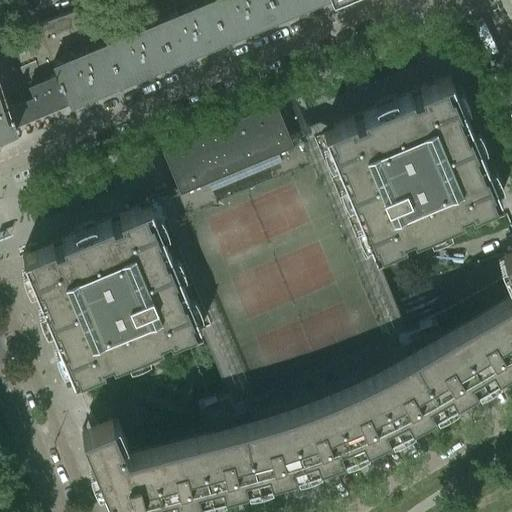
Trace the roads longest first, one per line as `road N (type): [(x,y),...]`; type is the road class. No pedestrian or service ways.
road 1 (residential): [(0,164),(392,0)]
road 2 (residential): [(347,511),(511,412)]
road 3 (secondary): [(61,511),(0,361)]
